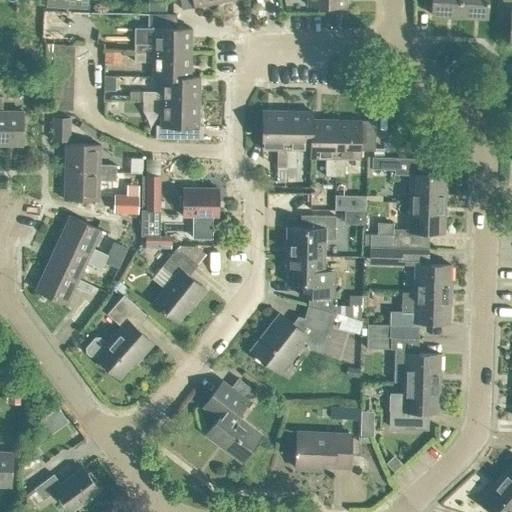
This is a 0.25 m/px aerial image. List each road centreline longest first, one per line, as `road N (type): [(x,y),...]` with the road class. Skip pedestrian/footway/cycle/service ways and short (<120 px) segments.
road 1 (residential): [(114,447),(249,300),(256,194),(236,169),(235,154),(246,52),(321,53),(393,41)]
road 2 (residential): [(408,511),(478,442),(482,147),(460,104),(393,41)]
road 3 (residential): [(0,298),(114,447)]
